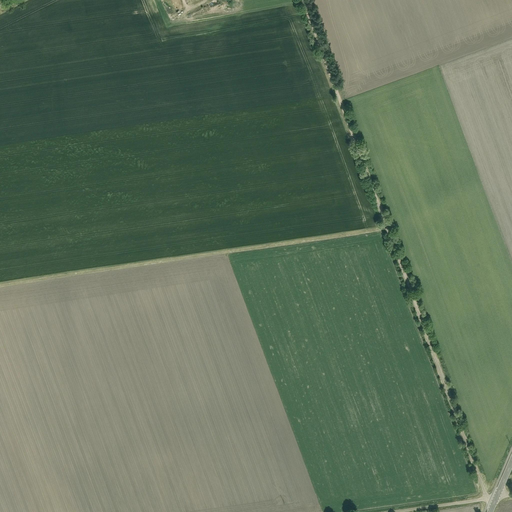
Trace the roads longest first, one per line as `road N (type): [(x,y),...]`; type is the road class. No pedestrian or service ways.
road 1 (residential): [(485,498),(303,0)]
road 2 (track): [(0,283),(386,227)]
